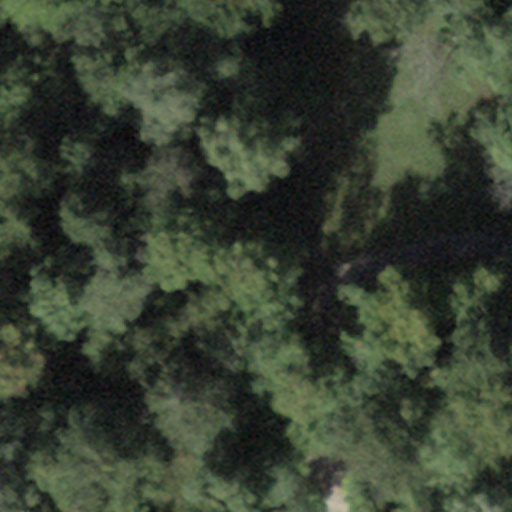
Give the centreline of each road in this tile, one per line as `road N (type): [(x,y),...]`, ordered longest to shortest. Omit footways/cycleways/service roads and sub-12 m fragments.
road 1 (track): [(319,511),(282,448),(194,353),(154,262),(146,205),(151,142),(190,0)]
road 2 (track): [(332,511),(335,353),(384,293),(511,275)]
